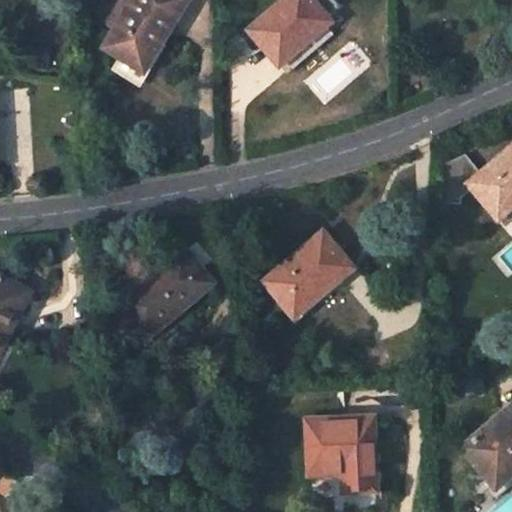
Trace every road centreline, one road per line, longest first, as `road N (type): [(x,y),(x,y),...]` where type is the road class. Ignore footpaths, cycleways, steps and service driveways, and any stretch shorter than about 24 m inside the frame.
road 1 (residential): [(0,218),(397,136),(511,86)]
road 2 (residential): [(0,438),(113,511)]
